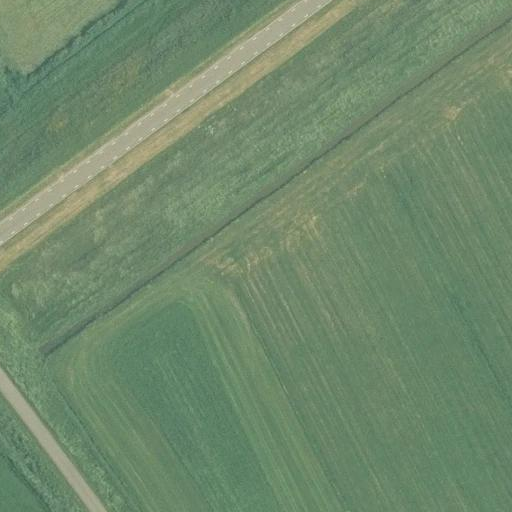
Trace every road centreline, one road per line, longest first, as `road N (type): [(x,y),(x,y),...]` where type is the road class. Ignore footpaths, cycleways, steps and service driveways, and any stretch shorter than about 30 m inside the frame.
road 1 (tertiary): [(0,236),(316,0)]
road 2 (unclassified): [(94,511),(0,383)]
